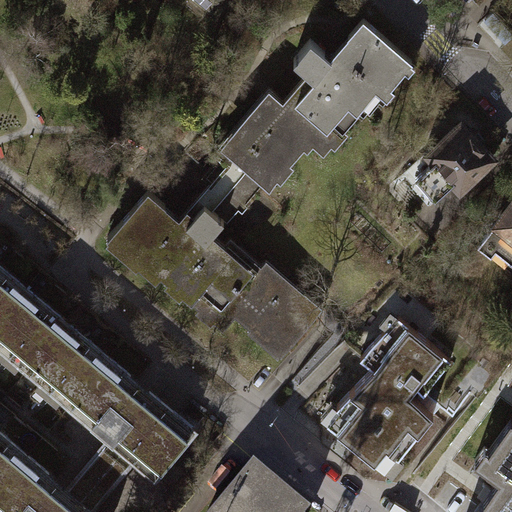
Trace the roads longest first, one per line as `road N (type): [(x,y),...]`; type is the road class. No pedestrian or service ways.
road 1 (residential): [(362,511),(215,401),(65,272)]
road 2 (residential): [(403,0),(511,111)]
